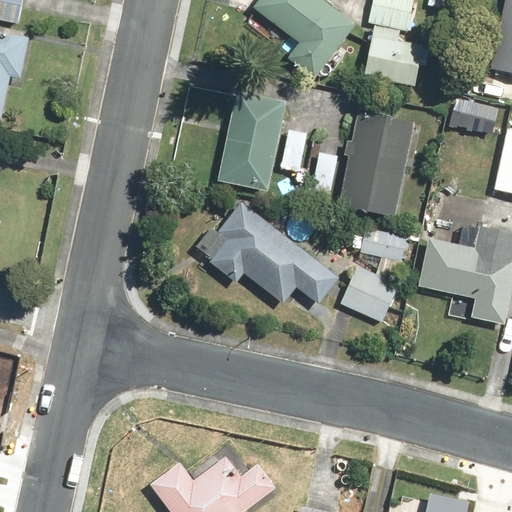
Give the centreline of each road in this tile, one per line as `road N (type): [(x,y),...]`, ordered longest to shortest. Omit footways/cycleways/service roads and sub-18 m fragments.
road 1 (residential): [(84,336),(508,444)]
road 2 (residential): [(84,336),(161,0)]
road 3 (residential): [(47,511),(84,336)]
